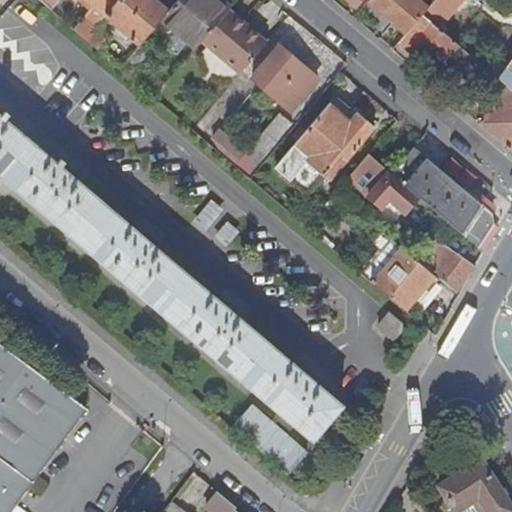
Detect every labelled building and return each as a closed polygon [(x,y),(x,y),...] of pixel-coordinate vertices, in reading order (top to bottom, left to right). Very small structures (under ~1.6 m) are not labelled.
[(39,0),(52,10),(60,0),(39,0)] [(88,0),(107,16),(120,0),(88,0)] [(168,12),(155,0),(120,0),(107,16),(141,44),(162,19),(168,12)] [(196,48),(203,41),(225,14),(228,10),(216,0),(178,0),(168,12),(162,19),(196,48)] [(419,15),(425,9),(414,0),(365,0),(358,9),(396,42),(419,15)] [(203,41),(242,72),(261,50),(238,31),(242,27),(225,14),(203,41)] [(495,78),(419,15),(396,42),(416,58),(431,40),(436,45),(435,47),(482,87),(487,81),(495,87),(504,88),(475,123),(511,154),(511,92),(505,87),(495,78)] [(85,19),(75,30),(87,40),(97,28),(85,19)] [(97,28),(87,40),(99,50),(109,38),(97,28)] [(252,79),(291,111),(317,79),(279,48),(252,79)] [(511,55),(495,78),(505,87),(511,92),(511,55)] [(131,56),(121,68),(155,98),(166,84),(160,80),(131,56)] [(160,80),(166,84),(180,68),(174,64),(160,80)] [(306,162),(330,182),(374,128),(357,114),(355,116),(334,98),(295,145),(309,157),(306,162)] [(0,175),(314,441),(323,430),(330,434),(347,412),(317,385),(322,379),(304,363),(299,370),(237,318),(241,311),(224,297),(219,303),(157,249),(162,242),(144,227),(138,233),(76,180),(81,174),(63,159),(58,165),(7,121),(12,115),(0,104),(0,175)] [(376,151),(388,161),(397,149),(402,153),(412,141),(408,137),(414,130),(402,120),(376,151)] [(391,173),(478,247),(493,223),(491,213),(413,148),(391,173)] [(356,169),(347,180),(381,208),(388,198),(405,212),(418,196),(391,173),(388,171),(368,154),(356,169)] [(213,205),(198,223),(207,230),(223,213),(213,205)] [(231,226),(220,238),(229,246),(239,233),(231,226)] [(430,272),(432,271),(455,291),(474,265),(449,248),(436,240),(420,264),(430,272)] [(393,241),(364,276),(406,311),(426,287),(432,291),(440,281),(393,241)] [(380,327),(395,340),(406,326),(391,315),(380,327)] [(0,511),(9,511),(27,488),(28,490),(41,472),(40,471),(80,417),(82,418),(88,408),(0,341),(0,511)] [(291,472),(312,447),(254,399),(233,424),(291,472)] [(511,511),(511,508),(482,457),(439,482),(456,510),(474,499),(478,505),(483,502),(488,511),(511,511)] [(236,511),(235,511),(237,508),(220,493),(209,506),(216,511),(236,511)]
